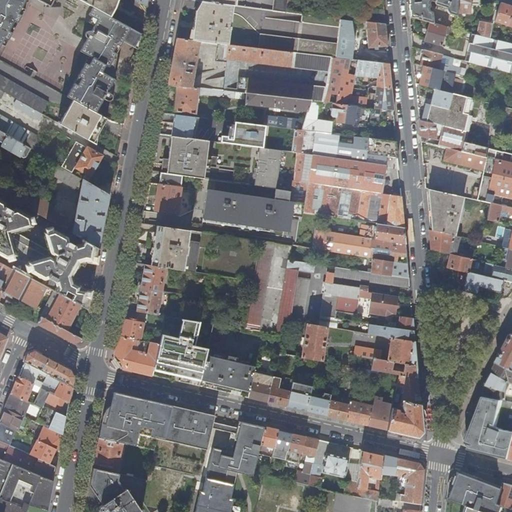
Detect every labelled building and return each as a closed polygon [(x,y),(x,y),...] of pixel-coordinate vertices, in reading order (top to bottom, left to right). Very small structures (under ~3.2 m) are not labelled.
[(0,0),(0,44),(1,44),(4,46),(24,8),(21,7),(24,0),(0,0)] [(112,5),(115,0),(81,0),(91,5),(110,15),(114,7),(112,5)] [(253,0),(252,8),(268,10),(286,12),(286,8),(287,0),(202,0),(202,1),(224,4),(233,5),(235,6),(235,0),(253,0)] [(449,13),(457,15),(457,12),(457,0),(408,0),(410,16),(430,22),(433,23),(433,12),(429,11),(429,9),(430,6),(430,3),(431,1),(435,2),(435,4),(447,8),(446,10),(449,13)] [(466,13),(471,13),(471,4),(479,4),(478,0),(457,0),(457,12),(466,13)] [(196,10),(192,40),(194,41),(198,12),(201,12),(202,1),(201,1),(196,10)] [(198,12),(194,41),(200,41),(217,43),(228,45),(232,13),(233,5),(224,4),(202,1),(201,12),(198,12)] [(495,22),(508,26),(511,10),(511,6),(507,4),(501,2),(495,22)] [(123,40),(138,48),(141,32),(110,15),(91,5),(87,13),(90,14),(87,20),(93,24),(90,29),(89,28),(87,29),(86,30),(85,31),(85,33),(86,34),(87,35),(79,50),(88,55),(66,96),(73,100),(95,112),(103,98),(106,99),(107,100),(109,99),(110,98),(111,97),(111,96),(116,72),(109,68),(123,40)] [(260,34),(258,48),(331,57),(336,57),(340,19),(303,14),(302,22),(267,18),(268,10),(252,8),(235,6),(233,5),(232,13),(236,14),(238,15),(240,16),(242,17),(246,20),(260,34)] [(370,10),(366,22),(386,24),(384,7),(370,10)] [(232,13),(228,45),(229,45),(258,48),(260,34),(246,20),(242,17),(240,16),(238,15),(236,14),(232,13)] [(354,39),(352,23),(355,23),(355,21),(352,20),(340,19),(336,57),(352,59),(354,39)] [(386,24),(366,22),(367,31),(367,33),(368,48),(388,46),(386,32),(386,24)] [(445,34),(449,35),(453,36),(454,33),(455,29),(433,23),(430,22),(426,39),(425,40),(426,41),(442,45),(445,34)] [(472,24),(470,33),(472,33),(486,37),(489,38),(492,24),(481,22),(480,26),(472,24)] [(467,37),(468,32),(456,29),(455,29),(454,33),(467,37)] [(472,34),(465,60),(498,69),(500,69),(504,71),(511,72),(511,43),(503,42),(490,38),(489,38),(486,37),(472,34)] [(191,87),(200,41),(194,41),(192,40),(176,38),(172,61),(167,85),(176,86),(191,87)] [(215,62),(217,43),(200,41),(191,87),(204,89),(205,80),(225,77),(227,64),(215,62)] [(227,64),(229,45),(228,45),(217,43),(215,62),(227,64)] [(229,45),(227,64),(225,77),(224,91),(310,101),(319,102),(321,102),(331,57),(258,48),(229,45)] [(440,64),(443,55),(425,50),(421,65),(423,66),(444,71),(446,71),(447,66),(446,66),(440,64)] [(440,64),(446,66),(449,56),(443,55),(440,64)] [(322,102),(331,57),(321,102),(322,102)] [(331,57),(322,102),(367,107),(368,98),(351,96),(356,74),(377,77),(375,108),(381,109),(388,109),(394,110),(391,83),(389,63),(352,59),(336,57),(331,57)] [(440,89),(442,76),(444,71),(423,66),(419,84),(435,88),(440,89)] [(500,85),(504,71),(500,69),(496,84),(500,85)] [(460,82),(461,75),(453,73),(452,80),(460,82)] [(0,74),(0,89),(43,113),(49,103),(0,74)] [(368,98),(367,107),(375,108),(377,77),(356,74),(351,96),(368,98)] [(448,78),(442,76),(440,89),(445,91),(448,78)] [(205,80),(204,89),(224,91),(225,77),(205,80)] [(245,104),(307,112),(310,101),(224,91),(204,89),(191,87),(176,86),(174,111),(196,114),(198,96),(204,95),(246,100),(245,104)] [(465,113),(469,97),(445,91),(440,89),(435,88),(431,104),(430,106),(431,107),(427,121),(465,131),(469,114),(465,113)] [(469,114),(474,98),(469,97),(465,113),(469,114)] [(39,120),(42,114),(18,100),(15,106),(39,120)] [(59,121),(58,123),(70,130),(91,142),(105,117),(95,112),(73,100),(61,122),(59,121)] [(317,121),(319,102),(310,101),(307,112),(305,119),(317,121)] [(379,122),(381,109),(375,108),(367,107),(322,102),(321,102),(319,102),(317,121),(305,119),(305,121),(302,129),(302,130),(317,132),(331,134),(332,122),(330,122),(331,115),(333,117),(336,117),(336,122),(354,124),(355,122),(385,125),(386,123),(379,122)] [(430,106),(431,104),(426,103),(422,120),(427,121),(431,107),(430,106)] [(386,123),(388,109),(381,109),(379,122),(386,123)] [(44,140),(0,114),(0,131),(31,149),(36,152),(44,140)] [(187,126),(194,127),(196,117),(175,115),(171,135),(176,136),(192,138),(194,129),(187,128),(187,126)] [(302,129),(305,121),(267,117),(267,118),(266,125),(302,129)] [(442,133),(439,146),(443,146),(448,147),(486,156),(487,147),(478,145),(480,138),(481,135),(465,131),(427,121),(422,120),(420,120),(421,133),(421,136),(436,140),(436,129),(440,130),(440,132),(442,133)] [(388,156),(398,157),(396,141),(331,134),(317,132),(302,130),(295,129),(292,152),(296,153),(313,155),(366,161),(386,164),(388,156)] [(27,157),(31,149),(0,131),(0,141),(4,144),(2,146),(21,157),(21,156),(24,158),(27,157)] [(192,138),(176,136),(175,146),(170,146),(168,158),(167,165),(172,166),(171,174),(183,175),(209,179),(210,167),(221,168),(223,157),(217,157),(219,142),(192,138)] [(491,141),(480,138),(478,145),(487,147),(490,148),(491,141)] [(51,144),(44,140),(36,152),(44,157),(51,144)] [(83,180),(110,195),(111,188),(112,184),(91,177),(104,156),(88,147),(87,148),(80,144),(65,169),(72,173),(75,168),(86,174),(83,180)] [(445,160),(448,147),(443,146),(440,158),(445,160)] [(448,147),(445,160),(485,169),(477,199),(491,202),(492,203),(504,152),(490,148),(487,147),(486,156),(448,147)] [(265,148),(260,186),(269,187),(277,188),(282,151),(265,148)] [(511,153),(504,152),(492,203),(511,207),(511,153)] [(308,183),(313,155),(296,153),(293,181),(308,183)] [(362,191),(366,161),(313,155),(308,183),(362,191)] [(163,158),(161,172),(171,174),(172,166),(167,165),(168,158),(163,158)] [(366,161),(362,191),(382,193),(386,164),(366,161)] [(76,189),(82,179),(72,173),(65,169),(53,162),(47,172),(65,181),(64,182),(76,189)] [(160,172),(159,184),(181,187),(183,175),(171,174),(161,172),(160,172)] [(436,177),(425,177),(425,178),(426,188),(429,188),(451,194),(454,181),(436,177)] [(83,180),(72,233),(73,234),(83,239),(99,248),(104,225),(110,195),(83,180)] [(382,193),(362,191),(308,183),(293,181),(292,181),(291,190),(290,201),(305,203),(304,213),(307,213),(319,215),(324,216),(377,223),(405,228),(402,196),(397,195),(382,193)] [(177,213),(181,187),(159,184),(157,196),(155,210),(177,213)] [(306,215),(307,213),(304,213),(305,203),(290,201),(291,190),(277,188),(269,187),(268,199),(267,204),(260,203),(261,198),(238,195),(237,199),(233,198),(225,197),(214,195),(213,207),(210,207),(208,214),(207,220),(229,224),(230,221),(233,221),(233,224),(248,227),(262,229),(278,231),(282,232),(283,224),(285,224),(286,221),(295,222),(295,217),(296,214),(306,215)] [(461,210),(465,197),(451,194),(429,188),(432,230),(455,236),(460,217),(461,217),(462,210),(461,210)] [(214,195),(225,197),(226,193),(215,191),(208,190),(207,194),(204,213),(208,214),(210,207),(213,207),(214,195)] [(67,220),(64,218),(59,216),(50,210),(53,205),(27,191),(19,203),(62,228),(67,220)] [(0,254),(8,259),(8,262),(15,260),(17,256),(13,242),(15,240),(43,255),(41,258),(28,262),(26,266),(28,273),(31,272),(44,279),(41,284),(45,286),(49,278),(56,281),(57,287),(55,291),(60,294),(81,305),(87,309),(89,298),(91,290),(81,288),(81,287),(80,286),(79,284),(78,283),(75,282),(75,280),(76,278),(74,277),(73,275),(80,264),(81,263),(84,265),(86,261),(96,264),(97,258),(99,248),(83,239),(81,244),(75,246),(68,242),(73,235),(70,233),(67,237),(54,229),(53,226),(46,228),(44,233),(48,246),(46,249),(18,234),(20,231),(33,227),(36,222),(33,216),(31,217),(16,209),(12,210),(12,208),(8,205),(6,206),(6,203),(0,199),(0,254)] [(511,207),(492,203),(491,202),(487,219),(498,222),(501,209),(506,211),(505,216),(508,216),(508,214),(511,214),(511,207)] [(229,224),(207,220),(203,220),(203,223),(278,234),(278,231),(262,229),(248,227),(233,224),(233,221),(230,221),(229,224)] [(293,231),(295,222),(286,221),(285,224),(283,224),(282,232),(286,232),(286,229),(293,231)] [(362,225),(360,237),(406,244),(405,235),(405,228),(377,223),(376,227),(362,225)] [(157,225),(151,265),(167,268),(195,272),(199,247),(200,242),(188,240),(189,230),(157,225)] [(496,245),(503,246),(507,229),(500,227),(496,245)] [(456,255),(460,237),(455,236),(432,230),(430,229),(431,242),(431,249),(443,252),(456,255)] [(511,229),(507,229),(503,246),(504,247),(511,248),(511,229)] [(316,230),(313,249),(373,258),(393,261),(408,263),(407,254),(406,244),(360,237),(356,236),(346,235),(323,231),(316,230)] [(200,242),(199,247),(205,248),(201,273),(254,282),(260,241),(201,232),(200,242)] [(73,234),(73,235),(68,242),(75,246),(81,244),(83,239),(73,234)] [(303,322),(309,290),(301,289),(285,287),(290,260),(292,246),(260,241),(254,282),(249,306),(245,329),(283,335),(287,335),(288,335),(290,320),(291,317),(296,318),(296,321),(303,322)] [(511,248),(504,247),(502,255),(499,265),(511,267),(511,248)] [(470,267),(472,259),(456,255),(443,252),(439,265),(441,265),(467,272),(511,282),(511,267),(499,265),(485,262),(483,271),(478,269),(478,268),(474,268),(470,267)] [(373,258),(371,272),(391,275),(393,261),(373,258)] [(315,273),(317,264),(301,262),(290,260),(285,287),(301,289),(309,290),(311,279),(298,277),(299,270),(315,273)] [(35,307),(29,319),(37,324),(42,316),(36,307),(47,287),(45,286),(41,284),(14,268),(13,270),(0,262),(0,294),(3,290),(35,307)] [(144,264),(140,287),(163,291),(167,268),(151,265),(144,264)] [(334,275),(394,285),(395,276),(391,275),(371,272),(356,270),(353,270),(328,266),(324,292),(331,294),(358,299),(358,296),(359,290),(367,291),(368,286),(360,285),(360,287),(337,284),(338,281),(333,280),(334,275)] [(511,292),(511,282),(467,272),(463,291),(476,294),(477,294),(479,287),(499,292),(498,299),(501,300),(508,297),(511,292)] [(395,276),(394,285),(410,287),(410,284),(409,278),(395,276)] [(49,278),(45,286),(47,287),(55,291),(57,287),(56,281),(49,278)] [(42,316),(55,291),(47,287),(36,307),(42,316)] [(158,314),(163,291),(140,287),(136,310),(158,314)] [(46,319),(56,300),(60,294),(55,291),(42,316),(46,319)] [(398,296),(360,291),(359,296),(371,297),(368,311),(385,314),(392,312),(395,312),(398,296)] [(323,292),(319,316),(334,318),(335,310),(355,314),(358,299),(331,294),(324,292),(323,292)] [(68,330),(81,305),(60,294),(56,300),(46,319),(68,330)] [(413,323),(413,318),(394,315),(393,322),(389,321),(388,324),(384,324),(384,326),(414,331),(413,323)] [(82,338),(68,330),(46,319),(42,316),(37,324),(44,327),(74,344),(81,341),(82,338)] [(144,320),(122,316),(120,326),(118,336),(140,340),(144,320)] [(319,316),(318,325),(328,326),(336,328),(338,319),(334,318),(319,316)] [(190,378),(200,380),(206,354),(208,348),(194,345),(200,321),(183,318),(178,337),(162,333),(159,344),(158,348),(154,369),(175,374),(190,377),(190,378)] [(307,323),(302,357),(318,360),(323,360),(328,326),(318,325),(307,323)] [(368,331),(368,333),(386,336),(387,337),(391,337),(415,342),(415,336),(414,331),(384,326),(369,324),(368,331)] [(140,340),(118,336),(116,349),(114,357),(122,368),(138,372),(152,375),(154,369),(158,348),(159,344),(151,342),(140,340)] [(511,336),(506,347),(499,362),(511,368),(511,336)] [(415,342),(391,337),(387,360),(380,359),(381,351),(356,346),(355,351),(351,351),(350,354),(373,358),(371,369),(380,371),(400,374),(418,378),(417,365),(417,357),(415,342)] [(53,371),(51,375),(72,386),(74,377),(71,370),(54,361),(35,350),(28,354),(24,362),(25,362),(40,370),(43,371),(45,367),(53,371)] [(200,380),(250,391),(254,371),(255,366),(235,361),(235,357),(228,355),(227,359),(206,354),(200,380)] [(21,371),(18,376),(34,384),(41,387),(46,389),(70,401),(71,394),(72,386),(51,375),(47,373),(43,382),(36,379),(40,370),(25,362),(21,371)] [(511,368),(499,362),(494,371),(487,385),(486,397),(504,400),(511,402),(511,368)] [(45,367),(43,371),(47,373),(51,375),(53,371),(45,367)] [(43,382),(47,373),(43,371),(40,370),(36,379),(43,382)] [(273,375),(254,371),(250,391),(248,398),(258,400),(267,402),(271,386),(273,375)] [(398,405),(393,404),(388,430),(410,435),(418,437),(423,431),(421,402),(418,378),(400,374),(397,386),(402,387),(402,388),(401,390),(402,392),(402,394),(404,395),(403,400),(401,400),(401,402),(403,402),(402,407),(403,411),(403,413),(401,412),(399,409),(399,407),(398,405)] [(41,387),(34,384),(18,376),(15,385),(12,393),(26,400),(34,404),(39,392),(41,387)] [(291,391),(271,386),(267,402),(278,405),(287,407),(291,391)] [(38,394),(39,392),(34,404),(42,408),(38,417),(36,422),(42,424),(63,434),(67,414),(70,401),(46,389),(43,396),(38,394)] [(310,395),(291,391),(287,407),(297,409),(307,411),(310,395)] [(105,408),(104,409),(103,411),(167,426),(172,406),(151,401),(124,395),(113,392),(112,392),(111,393),(108,406),(107,406),(106,407),(105,408)] [(25,412),(38,417),(42,408),(34,404),(26,400),(12,393),(9,400),(6,408),(23,416),(25,412)] [(325,399),(310,395),(307,411),(317,414),(326,416),(330,400),(331,394),(326,393),(325,399)] [(373,410),(371,409),(368,425),(378,428),(388,430),(393,404),(383,402),(384,399),(376,397),(373,410)] [(504,400),(486,397),(478,410),(469,428),(466,434),(468,441),(467,442),(471,445),(469,449),(493,455),(511,459),(511,452),(511,431),(497,429),(504,400)] [(349,405),(330,400),(326,416),(336,418),(346,420),(349,405)] [(372,405),(350,400),(349,405),(346,420),(356,423),(368,425),(371,409),(372,405)] [(497,429),(511,431),(511,402),(504,400),(497,429)] [(208,420),(211,421),(213,415),(172,406),(167,426),(164,439),(190,445),(191,442),(202,444),(208,420)] [(23,433),(27,426),(21,423),(23,416),(6,408),(3,414),(0,422),(3,423),(17,430),(23,433)] [(137,432),(164,439),(167,426),(103,411),(100,429),(98,437),(133,445),(137,432)] [(27,426),(29,419),(23,416),(21,423),(27,426)] [(205,449),(210,427),(211,421),(208,420),(202,444),(191,442),(190,445),(205,449)] [(230,451),(224,450),(211,446),(204,476),(232,483),(235,471),(241,473),(242,470),(251,472),(261,426),(237,421),(235,426),(230,451)] [(211,421),(210,427),(229,432),(224,450),(230,451),(235,426),(211,421)] [(3,423),(0,429),(0,440),(9,445),(10,445),(17,430),(3,423)] [(43,427),(37,440),(56,449),(60,451),(63,434),(42,424),(41,427),(43,427)] [(260,444),(274,448),(278,430),(272,429),(264,427),(260,444)] [(17,430),(10,445),(30,454),(37,439),(23,433),(17,430)] [(274,448),(287,451),(292,434),(285,432),(278,430),(274,448)] [(287,451),(301,454),(305,437),(299,435),(292,434),(287,451)] [(303,472),(297,471),(294,482),(308,485),(318,440),(312,438),(305,437),(301,454),(307,455),(303,472)] [(117,470),(123,443),(98,438),(95,455),(93,464),(117,470)] [(50,463),(56,449),(37,440),(37,439),(30,454),(50,463)] [(0,458),(2,460),(9,445),(0,440),(0,458)] [(326,453),(329,442),(318,440),(308,485),(320,488),(322,478),(320,477),(323,464),(322,472),(344,477),(349,458),(326,453)] [(55,472),(57,466),(50,463),(30,454),(10,445),(9,445),(3,460),(53,480),(55,472)] [(380,474),(383,455),(372,452),(361,450),(357,486),(356,496),(377,501),(378,498),(380,474)] [(380,474),(397,476),(396,475),(395,475),(397,458),(389,456),(383,455),(380,474)] [(0,511),(47,511),(49,506),(51,495),(54,481),(53,480),(3,460),(2,460),(0,458),(0,511)] [(403,495),(395,494),(395,500),(421,504),(422,486),(424,469),(419,463),(397,458),(395,475),(396,475),(397,476),(404,477),(403,479),(406,479),(403,495)] [(140,511),(139,509),(145,479),(92,467),(89,484),(101,503),(98,505),(98,510),(99,511),(140,511)] [(449,497),(448,500),(467,507),(481,511),(498,511),(501,506),(495,503),(500,488),(457,472),(457,473),(456,473),(455,474),(454,474),(453,475),(452,476),(450,477),(450,478),(449,480),(449,481),(449,483),(449,486),(447,496),(449,497)] [(228,511),(231,498),(229,498),(232,483),(204,476),(201,490),(198,490),(192,511),(228,511)] [(345,483),(343,493),(356,496),(357,486),(345,483)] [(500,488),(495,503),(501,506),(511,509),(511,510),(511,508),(511,484),(502,483),(500,488)] [(391,508),(392,500),(378,498),(377,501),(377,506),(391,508)]
